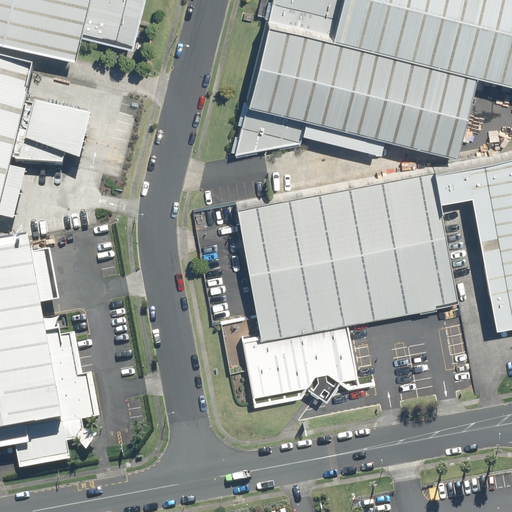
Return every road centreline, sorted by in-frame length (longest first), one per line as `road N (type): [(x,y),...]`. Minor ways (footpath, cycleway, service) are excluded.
road 1 (unclassified): [(211,0),(159,199),(162,273),(195,474)]
road 2 (secondary): [(195,474),(499,426)]
road 3 (secondary): [(0,510),(195,474)]
road 4 (unknown): [(120,78),(0,46)]
road 5 (unknown): [(120,78),(88,195)]
